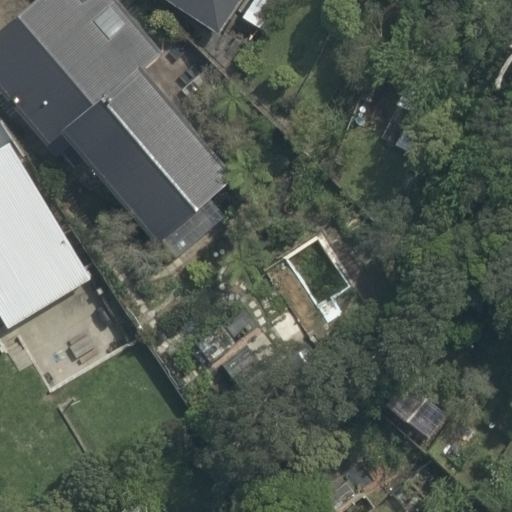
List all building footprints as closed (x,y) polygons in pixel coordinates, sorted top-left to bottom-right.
[(80,0),(77,3),(74,0),(27,0),(0,20),(0,95),(47,160),(75,140),(147,240),(217,189),(137,78),(152,67),(103,0),(80,0)] [(138,0),(214,40),(225,20),(261,39),(281,0),(138,0)] [(0,330),(2,333),(88,281),(0,135),(0,330)] [(326,225),(275,263),(325,333),(377,295),(326,225)] [(501,452),(444,394),(404,433),(460,491),(501,452)]
